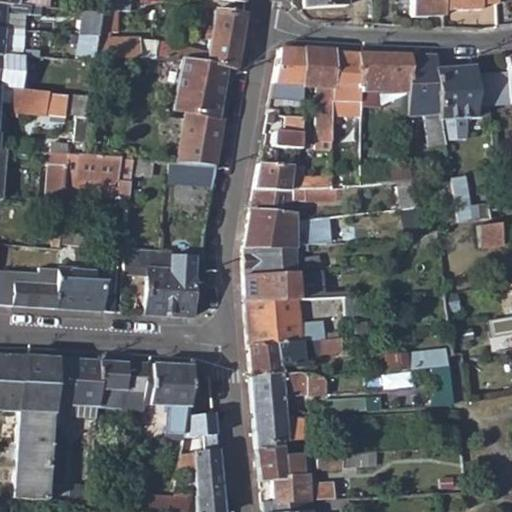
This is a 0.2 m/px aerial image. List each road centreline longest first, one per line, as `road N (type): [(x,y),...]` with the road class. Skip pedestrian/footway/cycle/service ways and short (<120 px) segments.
road 1 (residential): [(226,344),(225,229),(263,27)]
road 2 (residential): [(263,27),(295,35),(511,39)]
road 3 (residential): [(226,344),(0,331)]
road 4 (residential): [(241,511),(226,344)]
